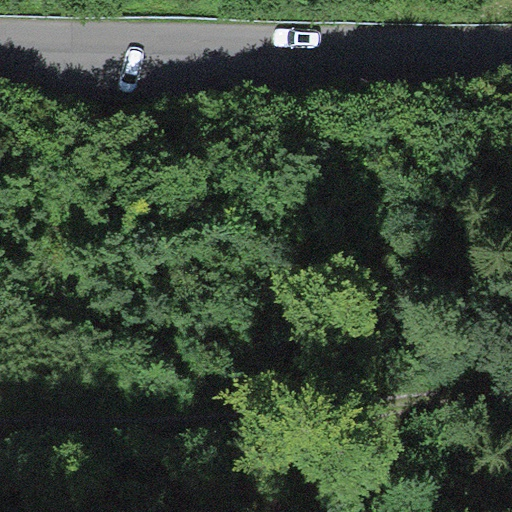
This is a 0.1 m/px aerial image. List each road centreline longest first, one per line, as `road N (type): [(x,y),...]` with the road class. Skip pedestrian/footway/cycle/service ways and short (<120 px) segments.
road 1 (track): [(0,395),(243,416),(478,405),(511,396)]
road 2 (unclassified): [(511,45),(255,49),(0,36)]
